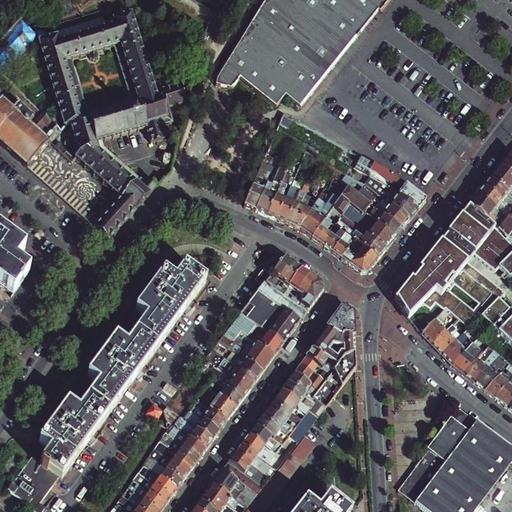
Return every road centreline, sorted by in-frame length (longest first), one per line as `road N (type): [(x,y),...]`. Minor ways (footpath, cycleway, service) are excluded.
road 1 (residential): [(177,511),(345,284)]
road 2 (tertiary): [(371,308),(511,120)]
road 3 (tertiary): [(380,511),(371,308)]
road 4 (residential): [(345,284),(278,238),(172,196)]
road 5 (residential): [(511,432),(371,308)]
road 6 (residential): [(20,397),(102,277)]
road 7 (residential): [(102,277),(0,184)]
